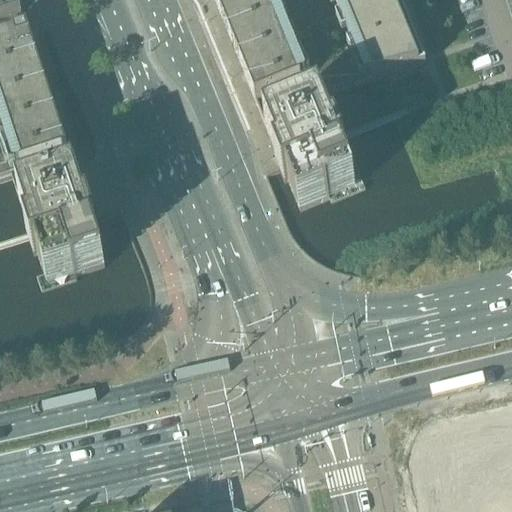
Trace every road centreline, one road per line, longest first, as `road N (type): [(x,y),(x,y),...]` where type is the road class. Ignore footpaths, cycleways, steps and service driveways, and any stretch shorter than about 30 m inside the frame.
road 1 (primary): [(0,486),(511,367)]
road 2 (primary): [(511,331),(0,449)]
road 3 (secondary): [(108,0),(229,298)]
road 4 (secondary): [(280,287),(159,0)]
road 5 (primary): [(256,367),(0,428)]
road 6 (primary): [(33,511),(284,453)]
road 7 (primary): [(0,392),(88,371),(250,352)]
road 8 (primary): [(511,282),(365,309),(331,307),(280,287)]
road 9 (primary): [(304,340),(511,297)]
road 10 (primary): [(511,311),(311,356)]
road 11 (primary): [(337,441),(511,399)]
road 12 (primary): [(291,478),(152,511)]
